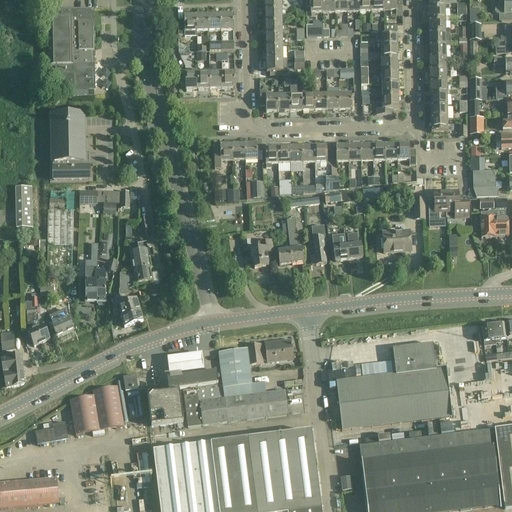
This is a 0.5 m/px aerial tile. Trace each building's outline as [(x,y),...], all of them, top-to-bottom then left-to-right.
[(264,0),(265,12),(281,12),(280,0),(264,0)] [(305,0),(306,9),(310,9),(310,15),(322,14),(321,0),(305,0)] [(321,0),(322,14),(335,14),(334,0),(321,0)] [(334,0),(335,14),(347,14),(346,0),(334,0)] [(346,0),(347,14),(359,13),(358,0),(346,0)] [(358,0),(359,13),(371,13),(371,0),(358,0)] [(383,0),(371,0),(371,13),(384,13),(383,0)] [(395,0),(383,0),(384,13),(390,13),(390,18),(402,17),(402,2),(396,2),(395,0)] [(427,0),(428,12),(445,11),(449,11),(448,0),(427,0)] [(511,0),(503,1),(498,1),(498,8),(496,9),(495,10),(494,12),(495,14),(496,15),(499,16),(499,22),(511,21),(511,0)] [(478,10),(469,10),(469,24),(478,23),(478,10)] [(445,11),(428,12),(428,24),(445,23),(449,23),(449,11),(445,11)] [(90,24),(90,12),(55,12),(55,19),(49,19),(50,66),(57,66),(57,75),(56,76),(56,90),(74,90),(74,88),(92,88),(91,52),(93,52),(93,48),(92,24),(90,24)] [(265,12),(265,24),(282,24),(281,12),(265,12)] [(208,33),(221,33),(220,16),(208,17),(208,33)] [(232,16),(220,16),(221,33),(233,32),(233,16),(232,16)] [(196,37),(196,33),(196,17),(184,17),(183,17),(184,23),(177,24),(178,37),(184,37),(184,38),(193,38),(193,37),(196,37)] [(208,17),(196,17),(196,33),(208,33),(208,17)] [(445,23),(428,24),(429,36),(445,35),(449,35),(449,30),(445,30),(445,23)] [(282,36),(282,24),(265,24),(265,37),(282,36)] [(341,32),(336,32),(336,39),(347,38),(347,31),(347,26),(341,26),(341,32)] [(481,41),(481,26),(469,26),(469,41),(481,41)] [(323,39),(323,32),(323,27),(306,27),(307,39),(323,39)] [(445,35),(429,36),(429,48),(445,48),(449,48),(449,35),(445,35)] [(265,37),(266,49),(282,48),(282,36),(265,37)] [(381,43),(381,49),(397,48),(396,37),(381,37),(376,37),(377,43),(381,43)] [(196,38),(197,47),(197,54),(206,54),(206,45),(201,45),(201,38),(196,38)] [(511,55),(511,40),(505,41),(505,49),(495,49),(496,56),(511,55)] [(266,49),(266,61),(282,61),(282,48),(266,49)] [(381,62),(397,61),(397,48),(381,49),(381,62)] [(446,60),(445,48),(429,48),(429,60),(446,60)] [(304,70),(304,60),(294,61),(295,70),(304,70)] [(429,60),(429,73),(446,72),(446,60),(429,60)] [(511,60),(506,61),(506,60),(493,60),(493,68),(505,67),(506,76),(511,75),(511,60)] [(282,61),(266,61),(266,74),(283,73),(282,61)] [(397,73),(397,61),(381,62),(381,73),(397,73)] [(204,74),(197,74),(198,91),(210,91),(209,74),(209,70),(204,70),(204,74)] [(185,91),(198,91),(197,74),(197,71),(191,71),(192,74),(185,74),(185,71),(179,72),(179,85),(185,85),(185,91)] [(429,73),(430,85),(446,84),(446,72),(429,73)] [(222,73),(209,74),(210,91),(222,90),(222,73)] [(234,73),(222,73),(222,90),(235,90),(234,73)] [(398,85),(397,73),(381,73),(382,86),(398,85)] [(469,80),(470,102),(478,101),(481,101),(481,80),(469,80)] [(511,83),(505,84),(506,90),(503,88),(495,88),(495,101),(511,100),(511,83)] [(447,97),(446,84),(430,85),(430,97),(447,97)] [(382,98),(398,98),(398,85),(382,86),(382,98)] [(322,96),(314,96),(315,113),(327,112),(327,90),(321,90),(322,93),(322,96)] [(327,90),(327,96),(327,112),(340,112),(339,95),(339,90),(327,90)] [(266,114),(278,113),(278,97),(266,97),(266,92),(259,92),(260,108),(265,108),(266,114)] [(351,95),(339,95),(340,112),(352,112),(351,95)] [(290,96),(278,97),(278,113),(290,113),(290,96)] [(302,96),(290,96),(290,113),(303,113),(302,96)] [(303,113),(315,113),(314,96),(302,96),(303,113)] [(430,97),(430,109),(447,109),(447,97),(430,97)] [(398,110),(398,98),(382,98),(376,98),(376,104),(382,104),(382,111),(384,111),(391,111),(398,110)] [(478,119),(478,101),(470,102),(470,119),(478,119)] [(447,121),(447,109),(430,109),(431,121),(447,121)] [(71,115),(71,114),(63,114),(63,116),(50,116),(51,163),(53,163),(53,167),(52,167),(52,181),(89,180),(88,166),(88,162),(84,162),(83,117),(83,115),(71,115)] [(511,131),(511,117),(507,118),(507,124),(502,124),(502,132),(511,131)] [(447,127),(447,121),(431,121),(431,134),(448,134),(448,133),(451,133),(451,127),(447,127)] [(477,130),(477,124),(470,124),(470,136),(482,136),(482,130),(477,130)] [(467,139),(466,128),(458,128),(458,139),(467,139)] [(511,137),(509,138),(509,136),(503,136),(503,138),(496,138),(496,143),(501,143),(501,150),(510,150),(511,150),(511,137)] [(257,145),(244,146),(244,162),(257,162),(257,145)] [(221,163),(232,163),(232,146),(219,146),(220,153),(214,153),(214,170),(221,170),(221,163)] [(232,146),(232,163),(244,162),(244,146),(232,146)] [(373,147),(373,163),(385,163),(385,146),(373,147)] [(385,163),(397,163),(397,146),(385,146),(385,163)] [(409,146),(397,146),(397,163),(409,162),(409,146)] [(336,164),(349,164),(348,147),(336,148),(336,164)] [(348,147),(349,164),(361,163),(360,147),(348,147)] [(373,147),(360,147),(361,163),(373,163),(373,147)] [(290,165),(302,165),(302,148),(290,149),(290,165)] [(302,148),(302,165),(314,164),(314,148),(302,148)] [(327,148),(314,148),(314,164),(314,170),(320,170),(320,164),(327,164),(327,148)] [(271,166),(277,165),(277,149),(265,149),(265,169),(271,169),(271,166)] [(290,149),(277,149),(277,165),(290,165),(290,149)] [(479,149),(471,149),(471,159),(479,159),(479,149)] [(495,173),(473,173),(474,191),(476,199),(498,198),(497,189),(495,189),(495,173)] [(264,200),(263,183),(249,184),(250,201),(264,200)] [(302,187),(291,187),(291,196),(303,195),(302,187)] [(30,189),(15,189),(16,229),(31,229),(30,189)] [(362,192),(363,203),(383,201),(382,189),(362,192)] [(351,192),(342,194),(343,204),(353,202),(351,192)] [(458,192),(446,193),(447,214),(455,214),(455,220),(469,219),(468,199),(458,199),(458,192)] [(80,193),(80,205),(97,205),(97,204),(97,194),(80,193)] [(129,193),(121,193),(121,209),(129,209),(129,193)] [(439,215),(447,214),(446,193),(434,193),(434,208),(428,208),(429,221),(439,221),(439,215)] [(325,206),(336,204),(335,194),(324,196),(325,206)] [(318,199),(303,201),(304,208),(319,206),(318,199)] [(66,200),(49,200),(49,211),(48,211),(47,247),(73,247),(73,212),(65,212),(66,200)] [(289,209),(304,208),(303,201),(288,202),(289,209)] [(424,220),(423,202),(415,202),(415,220),(424,220)] [(493,202),(480,203),(480,210),(494,210),(493,202)] [(115,205),(104,205),(103,216),(115,216),(115,205)] [(488,214),(480,214),(481,239),(495,239),(495,238),(494,221),(494,220),(494,213),(494,212),(488,212),(488,214)] [(505,212),(494,213),(494,220),(494,221),(495,238),(508,237),(507,220),(505,220),(505,212)] [(150,237),(146,219),(140,220),(143,239),(150,237)] [(286,226),(287,235),(289,245),(290,251),(291,265),(303,264),(302,250),(296,251),(295,245),(298,244),(295,221),(287,222),(287,226),(286,226)] [(314,257),(310,258),(311,265),(315,264),(316,266),(326,265),(323,238),(325,238),(324,232),(323,228),(311,229),(311,231),(314,257)] [(410,253),(409,233),(383,235),(384,255),(410,253)] [(357,235),(347,236),(348,248),(347,248),(349,262),(362,260),(361,246),(359,247),(357,235)] [(344,236),(332,238),(333,243),(335,263),(349,262),(347,248),(346,248),(344,236)] [(249,242),(242,243),(243,253),(251,252),(250,251),(249,242)] [(273,254),(272,242),(257,244),(258,250),(250,251),(251,252),(251,257),(253,257),(254,269),(268,268),(267,254),(273,254)] [(130,257),(132,271),(150,269),(148,258),(153,257),(151,248),(147,249),(145,243),(138,244),(140,255),(130,257)] [(457,259),(456,248),(449,249),(449,259),(457,259)] [(279,266),(291,265),(290,251),(278,253),(279,266)] [(117,263),(109,261),(107,272),(114,274),(117,263)] [(96,280),(97,277),(93,277),(93,269),(86,269),(86,282),(85,282),(85,304),(96,304),(96,288),(94,288),(94,283),(96,283),(96,280)] [(150,269),(132,271),(133,277),(126,278),(125,275),(119,276),(119,292),(118,292),(118,297),(129,295),(128,287),(152,283),(150,269)] [(96,288),(96,304),(106,304),(106,282),(105,282),(105,277),(97,277),(96,280),(96,283),(94,283),(94,288),(96,288)] [(121,319),(131,317),(127,304),(126,304),(124,298),(114,301),(116,307),(118,307),(121,319)] [(136,301),(127,304),(131,317),(140,314),(136,301)] [(36,308),(32,309),(32,315),(33,323),(42,344),(50,341),(43,326),(40,327),(37,321),(36,308)] [(55,309),(49,308),(49,317),(49,316),(53,326),(51,326),(57,338),(73,331),(70,323),(72,322),(70,318),(68,319),(65,312),(55,316),(55,309)] [(32,315),(32,309),(27,309),(28,325),(28,326),(30,332),(27,333),(34,348),(42,344),(33,323),(32,315)] [(140,314),(131,317),(121,319),(124,328),(143,323),(140,314)] [(505,327),(493,328),(495,342),(507,341),(505,327)] [(493,328),(481,330),(483,344),(484,348),(496,346),(495,342),(493,328)] [(11,334),(11,331),(0,332),(0,336),(1,345),(1,344),(2,353),(15,352),(13,333),(11,334)] [(291,342),(248,348),(248,350),(249,351),(250,366),(261,364),(262,364),(262,362),(267,362),(267,364),(280,362),(280,359),(293,358),(291,342)] [(395,376),(336,384),(342,432),(441,420),(451,418),(445,370),(435,372),(432,346),(392,350),(395,376)] [(248,350),(218,354),(222,386),(222,390),(252,387),(252,386),(249,366),(250,366),(249,351),(248,350)] [(1,362),(3,374),(23,371),(21,356),(9,357),(9,360),(1,362)] [(201,357),(166,361),(168,378),(203,374),(201,357)] [(24,385),(23,371),(3,374),(6,389),(7,392),(13,391),(12,388),(24,385)] [(183,377),(166,379),(167,383),(168,393),(179,391),(179,390),(218,385),(216,372),(183,377)] [(137,391),(135,377),(123,379),(125,393),(137,391)] [(224,401),(222,401),(225,425),(288,417),(285,392),(265,394),(264,385),(252,386),(252,387),(222,390),(224,401)] [(222,386),(183,391),(187,429),(225,425),(222,401),(224,401),(222,390),(222,386)] [(94,399),(69,403),(70,406),(72,416),(75,437),(123,429),(121,416),(117,389),(93,393),(94,399)] [(148,396),(147,396),(149,416),(151,428),(183,424),(182,416),(179,391),(168,393),(148,396)] [(42,433),(35,434),(36,440),(37,446),(44,444),(68,440),(66,429),(65,424),(52,426),(53,431),(42,433)] [(511,428),(494,431),(504,511),(511,509),(511,428)] [(364,448),(359,448),(361,464),(361,465),(366,511),(463,511),(473,511),(500,508),(490,432),(364,448)] [(210,446),(154,453),(161,511),(321,511),(320,501),(318,490),(314,454),(311,433),(242,442),(251,511),(218,511),(210,446)] [(251,511),(242,442),(210,446),(218,511),(251,511)] [(352,492),(350,478),(341,480),(342,493),(352,492)] [(57,480),(0,485),(0,510),(59,505),(57,480)]
